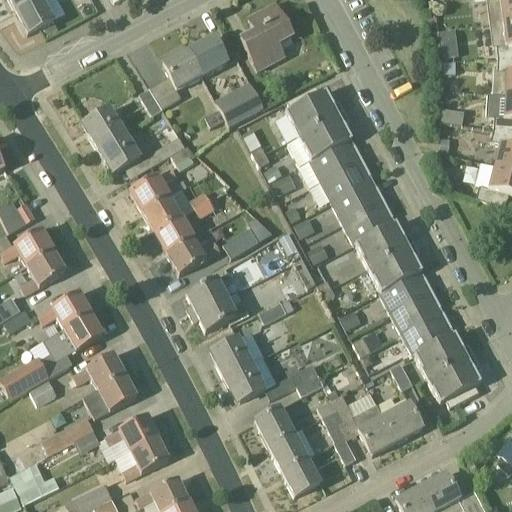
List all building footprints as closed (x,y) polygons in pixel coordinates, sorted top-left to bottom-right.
[(38,0),(4,0),(13,15),(39,1),(38,0)] [(511,0),(488,0),(489,6),(499,5),(502,27),(511,25),(511,0)] [(13,15),(26,40),(52,26),(39,1),(13,15)] [(291,41),(274,9),(247,24),(254,37),(239,45),(256,76),(283,62),(276,50),(291,41)] [(497,64),(511,63),(511,25),(502,27),(489,29),(492,51),(495,51),(497,64)] [(439,37),(440,50),(456,48),(454,35),(439,37)] [(212,42),(187,56),(201,82),(226,69),(212,42)] [(187,56),(162,69),(169,83),(149,94),(162,114),(179,103),(175,95),(201,82),(187,56)] [(511,63),(497,64),(496,76),(494,76),(492,99),(504,100),(511,100),(511,63)] [(454,67),(442,67),(442,80),(454,81),(454,67)] [(227,133),(263,114),(248,86),(213,105),(219,115),(224,125),(227,133)] [(347,124),(338,108),(338,107),(332,110),(325,96),(319,99),(315,91),(286,107),(290,115),(284,118),(292,133),(300,148),(308,164),(309,166),(310,166),(349,145),(349,146),(351,145),(349,142),(343,131),(349,128),(347,124)] [(138,100),(151,121),(162,114),(149,94),(138,100)] [(493,135),(511,137),(511,100),(504,100),(492,99),(487,98),(485,122),(493,123),(493,135)] [(440,125),(449,127),(451,115),(441,113),(441,114),(440,125)] [(95,154),(123,137),(108,114),(85,128),(91,138),(87,140),(95,154)] [(209,133),(224,125),(219,115),(204,123),(209,133)] [(511,137),(493,135),(489,147),(499,149),(493,171),(511,176),(511,137)] [(251,136),(241,141),(242,142),(249,156),(259,151),(251,136)] [(138,163),(123,137),(95,154),(105,170),(109,167),(115,177),(138,163)] [(170,160),(184,152),(178,142),(144,162),(150,172),(170,160)] [(438,143),(436,156),(448,157),(449,145),(438,143)] [(362,165),(358,157),(354,151),(352,151),(349,146),(349,145),(310,166),(309,166),(308,166),(315,180),(320,187),(362,165)] [(176,172),(194,161),(187,150),(170,160),(176,172)] [(254,165),(265,160),(261,152),(250,157),(254,165)] [(265,160),(254,165),(258,173),(269,167),(265,160)] [(362,165),(320,187),(331,209),(371,187),(368,181),(370,180),(362,165)] [(275,171),(261,178),(267,188),(280,180),(275,171)] [(511,176),(493,171),(488,194),(479,191),(475,204),(505,215),(506,214),(500,212),(503,199),(511,200),(511,176)] [(141,217),(167,201),(160,189),(175,181),(170,172),(129,197),(141,217)] [(283,181),(269,189),(275,202),(289,194),(283,181)] [(371,187),(331,209),(341,229),(383,207),(376,192),(374,193),(371,187)] [(215,191),(189,207),(193,215),(208,206),(220,200),(215,191)] [(167,201),(141,217),(153,238),(180,222),(167,201)] [(25,210),(17,215),(12,205),(0,211),(0,221),(9,238),(12,236),(33,225),(25,210)] [(208,206),(193,215),(198,224),(213,215),(208,206)] [(383,207),(341,229),(348,241),(353,252),(354,251),(354,250),(394,230),(393,229),(390,223),(392,222),(390,219),(383,207)] [(294,211),(284,216),(291,229),(301,224),(294,211)] [(166,260),(193,244),(180,222),(153,238),(166,260)] [(293,231),(300,243),(314,236),(308,223),(293,231)] [(421,277),(415,265),(414,263),(419,260),(412,247),(408,239),(403,242),(398,234),(395,228),(393,229),(394,230),(354,250),(354,251),(357,256),(365,271),(374,287),(379,298),(419,278),(420,278),(421,277)] [(39,235),(13,250),(0,258),(4,266),(17,258),(25,272),(52,256),(39,235)] [(251,236),(222,252),(229,263),(257,246),(251,236)] [(219,257),(214,247),(199,256),(193,244),(166,260),(178,281),(219,257)] [(321,249),(306,257),(313,269),(316,268),(328,261),(321,249)] [(25,272),(33,285),(19,293),(24,301),(65,277),(52,256),(25,272)] [(421,281),(420,278),(419,278),(379,298),(378,298),(380,303),(390,320),(432,298),(424,282),(422,283),(421,281)] [(190,321),(225,303),(219,292),(231,286),(227,279),(185,300),(190,310),(185,313),(190,321)] [(326,286),(316,291),(316,292),(324,307),(334,302),(326,286)] [(77,298),(36,322),(41,330),(55,322),(62,335),(89,319),(77,298)] [(439,311),(432,298),(390,320),(397,334),(400,340),(441,319),(438,313),(440,312),(439,311)] [(0,329),(3,328),(19,318),(10,302),(0,308),(0,329)] [(245,316),(241,308),(230,313),(225,303),(190,321),(193,328),(198,325),(204,338),(245,316)] [(279,308),(258,320),(263,330),(285,319),(279,308)] [(31,326),(24,315),(19,318),(3,328),(9,338),(31,326)] [(340,322),(339,323),(345,335),(347,334),(360,327),(354,315),(340,322)] [(443,318),(441,319),(400,340),(405,349),(412,362),(452,340),(453,339),(452,339),(450,334),(451,333),(447,326),(443,318)] [(42,347),(54,368),(102,340),(89,319),(62,335),(42,347)] [(474,391),(480,388),(473,374),(478,371),(477,370),(466,350),(461,353),(454,339),(453,339),(452,340),(412,362),(412,363),(414,362),(431,394),(439,410),(445,407),(449,414),(478,398),(474,391)] [(373,342),(369,344),(367,349),(369,354),(374,355),(379,353),(380,348),(378,344),(373,342)] [(238,343),(213,356),(218,366),(214,368),(221,383),(250,368),(238,343)] [(362,343),(351,348),(360,363),(370,358),(362,343)] [(112,359),(72,382),(76,390),(89,383),(97,396),(124,381),(112,359)] [(361,363),(365,372),(374,367),(369,359),(361,363)] [(221,383),(230,399),(234,397),(239,407),(264,394),(269,404),(295,391),(317,380),(311,370),(276,388),(262,362),(250,368),(221,383)] [(48,383),(36,363),(0,384),(0,389),(9,406),(48,383)] [(400,369),(389,375),(401,396),(411,391),(400,369)] [(317,380),(295,391),(300,402),(322,391),(317,380)] [(136,402),(124,381),(97,396),(82,404),(94,425),(136,402)] [(54,400),(47,387),(29,396),(36,410),(54,400)] [(327,398),(331,405),(338,402),(334,394),(327,398)] [(338,402),(331,405),(330,406),(335,415),(341,426),(352,421),(341,401),(338,402)] [(421,434),(404,403),(393,409),(390,402),(377,409),(397,447),(421,434)] [(321,423),(335,415),(330,406),(316,413),(321,423)] [(352,422),(359,434),(357,435),(371,461),(397,447),(377,409),(352,422)] [(279,413),(253,427),(267,452),(293,438),(279,413)] [(321,423),(326,434),(334,449),(343,444),(336,429),(341,426),(335,415),(321,423)] [(145,421),(103,443),(108,451),(115,464),(129,457),(156,443),(145,421)] [(93,437),(86,423),(54,441),(60,453),(74,447),(93,437)] [(301,434),(293,438),(267,452),(280,477),(306,463),(314,458),(301,434)] [(156,443),(129,457),(136,471),(121,478),(125,487),(168,465),(156,443)] [(345,471),(355,465),(343,444),(334,449),(333,450),(345,471)] [(511,444),(497,460),(511,472),(511,444)] [(280,477),(294,502),(319,489),(306,463),(280,477)] [(0,489),(0,490),(8,486),(0,465),(0,489)] [(23,510),(49,499),(43,487),(35,468),(10,481),(23,510)] [(458,511),(456,507),(459,505),(445,479),(418,493),(428,511),(458,511)] [(174,511),(187,506),(177,484),(134,505),(137,511),(141,511),(142,511),(174,511)] [(96,511),(111,505),(110,504),(109,504),(103,490),(64,509),(65,511),(96,511)] [(20,511),(12,492),(0,497),(0,511),(20,511)] [(428,511),(418,493),(394,506),(397,511),(428,511)]
